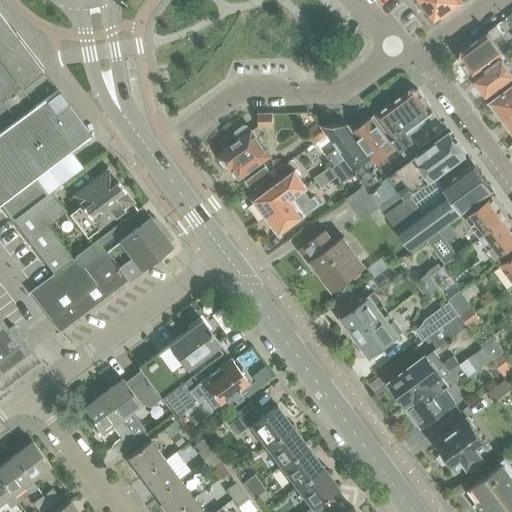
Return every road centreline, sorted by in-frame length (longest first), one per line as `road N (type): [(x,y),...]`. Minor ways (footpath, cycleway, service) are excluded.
road 1 (tertiary): [(420,511),(222,251)]
road 2 (residential): [(397,49),(338,88),(234,91),(150,152)]
road 3 (residential): [(34,393),(222,251)]
road 4 (residential): [(127,511),(34,393)]
road 5 (residential): [(422,59),(511,179)]
road 6 (tertiary): [(75,0),(98,84),(122,117)]
road 7 (tertiary): [(222,251),(150,152)]
